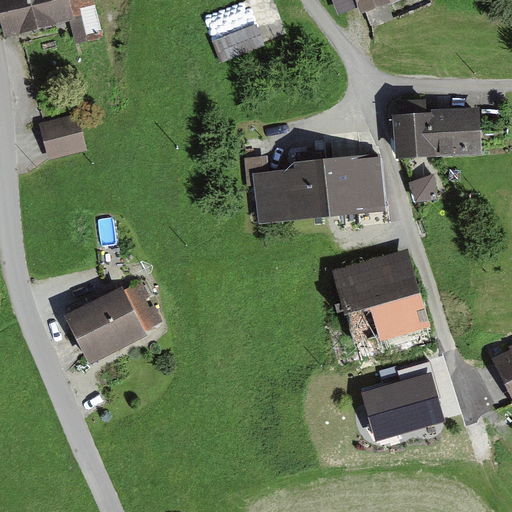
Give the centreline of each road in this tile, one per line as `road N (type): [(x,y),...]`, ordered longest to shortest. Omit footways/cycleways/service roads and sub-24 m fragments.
road 1 (track): [(487,468),(362,73),(308,0)]
road 2 (unclassified): [(112,511),(28,312),(13,254),(0,121)]
road 3 (track): [(362,73),(390,85),(511,85)]
road 4 (track): [(245,147),(381,132)]
